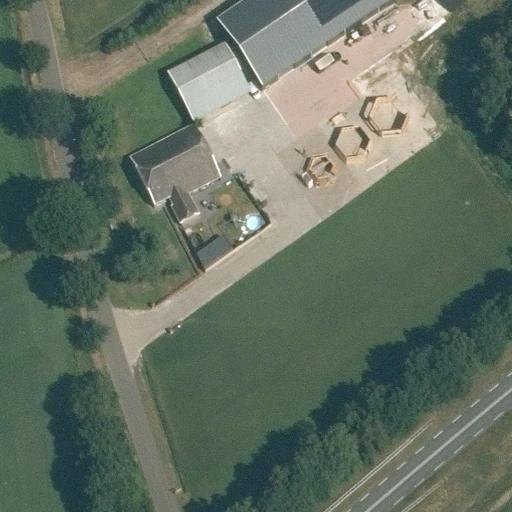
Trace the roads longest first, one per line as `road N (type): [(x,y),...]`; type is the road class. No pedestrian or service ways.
road 1 (tertiary): [(166,511),(102,324),(31,0)]
road 2 (primary): [(370,511),(511,391)]
